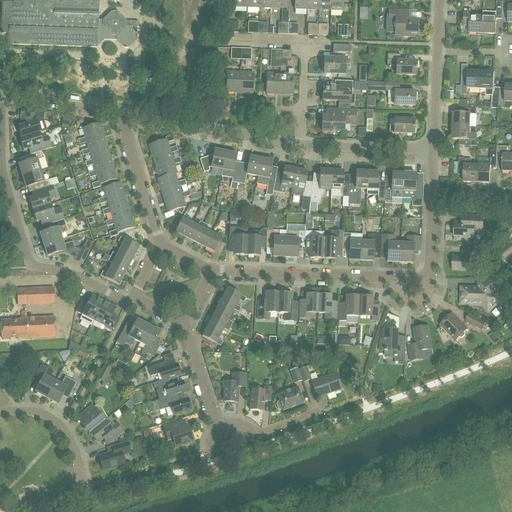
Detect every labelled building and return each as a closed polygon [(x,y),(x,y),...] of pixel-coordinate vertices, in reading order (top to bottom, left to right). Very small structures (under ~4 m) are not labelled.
[(97,47),(97,39),(116,39),(124,47),(128,48),(136,40),(136,36),(132,30),(132,27),(138,27),(139,22),(126,21),(117,12),(112,12),(103,21),(98,20),(98,0),(14,0),(14,13),(10,13),(10,11),(7,8),(2,8),(1,33),(8,33),(8,44),(97,47)] [(294,0),(295,8),(306,8),(306,0),(294,0)] [(306,0),(306,8),(319,9),(318,0),(306,0)] [(318,0),(319,9),(330,9),(330,0),(318,0)] [(342,10),(342,0),(330,0),(330,9),(342,10)] [(483,12),(483,16),(484,16),(483,33),(496,34),(496,18),(502,19),(503,2),(501,2),(501,0),(494,0),(495,2),(497,2),(497,12),(483,12)] [(508,22),(511,22),(511,5),(509,5),(509,2),(503,2),(502,19),(508,19),(508,22)] [(386,19),(386,33),(387,35),(395,35),(410,35),(411,32),(418,32),(418,19),(408,19),(409,10),(389,9),(388,19),(386,19)] [(470,33),(483,33),(484,16),(483,16),(471,16),(471,9),(465,9),(464,26),(470,26),(470,33)] [(278,34),(287,34),(288,23),(288,11),(282,11),(281,23),(278,23),(278,34)] [(228,32),(238,33),(238,21),(228,21),(228,32)] [(248,22),(248,33),(257,33),(258,22),(248,22)] [(268,22),(258,22),(257,33),(268,34),(268,22)] [(288,23),(287,34),(298,35),(298,23),(288,23)] [(308,35),(318,35),(318,24),(308,24),(308,35)] [(318,35),(328,36),(328,25),(318,24),(318,35)] [(348,25),(338,25),(338,36),(340,36),(340,39),(347,39),(347,36),(348,36),(348,25)] [(231,59),(241,59),(241,48),(231,48),(231,59)] [(252,49),(241,48),(241,59),(251,60),(252,49)] [(281,50),(271,50),(271,61),(272,61),(272,66),(281,66),(281,61),(281,50)] [(291,50),(281,50),(281,61),(291,62),(291,50)] [(324,57),(323,73),(346,74),(346,68),(350,69),(350,64),(350,52),(338,51),(338,52),(334,52),(334,58),(324,57)] [(416,75),(417,61),(400,60),(400,54),(388,53),(387,65),(396,65),(396,74),(416,75)] [(226,91),(240,92),(240,72),(227,71),(226,91)] [(468,89),(481,89),(481,72),(468,71),(468,79),(462,78),(461,95),(468,95),(468,89)] [(252,92),(253,72),(240,72),(240,92),(252,92)] [(499,108),(500,88),(494,88),(495,72),(481,72),(481,89),(487,90),(487,95),(493,96),(493,104),(499,105),(499,108)] [(266,93),(280,93),(280,74),(267,73),(266,93)] [(292,94),(293,74),(280,74),(280,93),(292,94)] [(352,88),(352,82),(352,81),(339,81),(339,87),(323,86),(322,100),(339,101),(339,104),(350,105),(350,94),(348,94),(348,88),(352,88)] [(386,83),(368,82),(367,91),(385,91),(386,83)] [(511,84),(506,85),(506,88),(500,88),(499,108),(510,108),(511,106),(511,84)] [(416,91),(395,90),(395,91),(388,91),(388,98),(394,98),(394,105),(415,106),(415,101),(416,101),(417,100),(418,93),(417,92),(416,92),(416,91)] [(477,114),(477,109),(477,108),(461,107),(461,113),(454,113),(453,126),(470,126),(471,114),(477,114)] [(344,123),(350,124),(350,125),(356,125),(357,110),(351,109),(331,109),(325,108),(325,116),(322,116),(321,132),(344,133),(344,123)] [(47,131),(44,119),(35,122),(34,118),(36,112),(22,109),(21,118),(24,125),(19,127),(22,138),(23,138),(39,133),(40,133),(47,131)] [(75,117),(64,115),(61,127),(67,128),(75,117)] [(414,134),(415,119),(395,118),(394,127),(389,127),(389,133),(414,134)] [(78,140),(79,142),(80,145),(87,142),(86,140),(104,134),(100,123),(82,129),(85,137),(78,140)] [(476,127),(470,126),(453,126),(453,139),(460,139),(460,145),(481,146),(481,140),(473,140),(473,133),(476,133),(476,127)] [(54,148),(65,145),(62,131),(50,134),(54,148)] [(37,146),(39,152),(40,152),(52,148),(48,136),(41,138),(40,133),(39,133),(23,138),(22,138),(21,139),(24,150),(37,146)] [(107,145),(104,134),(86,140),(87,142),(88,148),(77,152),(78,156),(83,155),(83,156),(90,153),(89,151),(107,145)] [(173,135),(165,137),(166,139),(149,145),(152,156),(170,151),(169,148),(167,142),(174,140),(173,135)] [(110,156),(107,145),(89,151),(90,153),(92,159),(81,163),(82,167),(86,166),(86,167),(93,164),(93,162),(110,156)] [(152,156),(156,167),(173,162),(173,159),(171,153),(178,151),(176,146),(169,148),(170,151),(152,156)] [(497,146),(497,151),(497,167),(503,168),(503,171),(511,171),(511,154),(510,154),(510,147),(497,146)] [(211,167),(222,169),(226,151),(214,149),(213,155),(211,155),(200,159),(204,172),(210,170),(209,168),(211,167)] [(484,162),(484,165),(478,165),(477,182),(490,183),(491,167),(497,167),(497,151),(491,150),(490,162),(484,162)] [(231,182),(238,183),(241,167),(235,166),(237,154),(226,151),(222,169),(233,171),(231,182)] [(19,165),(23,176),(41,170),(37,159),(42,158),(40,152),(39,152),(28,155),(30,160),(29,162),(19,165)] [(114,167),(110,156),(93,162),(93,164),(95,170),(88,173),(90,178),(97,175),(96,173),(114,167)] [(246,174),(258,176),(261,158),(250,156),(247,168),(241,167),(238,183),(245,184),(246,174)] [(158,181),(176,175),(175,174),(177,173),(174,164),(181,162),(180,157),(173,159),(173,162),(156,167),(159,178),(158,179),(158,181)] [(74,158),(68,160),(69,166),(76,164),(74,158)] [(272,161),(261,158),(258,176),(256,184),(267,186),(267,189),(273,190),(273,191),(275,179),(276,174),(270,173),(272,161)] [(472,159),(465,159),(465,158),(459,158),(458,175),(464,175),(464,182),(477,182),(478,165),(471,165),(472,159)] [(93,189),(101,186),(100,184),(117,179),(114,167),(96,173),(97,175),(99,181),(92,184),(93,189)] [(282,180),(275,179),(273,191),(284,193),(285,187),(292,188),(296,169),(284,167),(282,180)] [(307,171),(296,169),(292,188),(303,191),(302,197),(311,198),(311,195),(312,182),(305,181),(307,171)] [(38,186),(39,190),(40,189),(51,186),(49,180),(44,181),(41,170),(23,176),(26,187),(36,184),(38,186)] [(319,183),(312,182),(311,195),(311,198),(310,204),(317,204),(320,201),(320,198),(324,195),(324,190),(331,190),(332,170),(320,170),(319,183)] [(343,171),(332,170),(331,190),(330,196),(349,197),(349,198),(349,184),(343,184),(343,171)] [(355,189),(367,189),(368,171),(356,171),(356,184),(349,184),(349,198),(355,198),(355,189)] [(385,199),(385,201),(385,185),(385,186),(379,186),(379,172),(368,171),(367,189),(378,190),(378,199),(385,199)] [(392,185),(385,185),(385,201),(391,201),(392,197),(403,198),(404,173),(392,172),(392,185)] [(412,206),(422,206),(422,200),(423,200),(424,182),(415,182),(416,173),(404,173),(403,198),(410,198),(412,203),(412,206)] [(176,175),(158,181),(161,190),(179,185),(178,182),(176,175)] [(51,180),(53,186),(61,184),(59,178),(51,180)] [(76,188),(73,179),(64,182),(67,190),(76,188)] [(161,190),(165,201),(182,196),(182,193),(180,187),(187,185),(185,180),(178,182),(179,185),(161,190)] [(106,197),(99,199),(93,201),(94,205),(100,203),(100,204),(108,202),(107,200),(125,194),(121,183),(103,188),(106,197)] [(30,199),(34,210),(51,205),(50,199),(56,197),(52,185),(51,186),(40,189),(42,195),(30,199)] [(189,191),(182,193),(182,196),(165,201),(168,212),(178,210),(179,213),(182,214),(184,210),(184,208),(186,207),(183,198),(190,196),(189,191)] [(128,205),(125,194),(107,200),(108,202),(110,208),(102,210),(104,215),(111,213),(111,210),(128,205)] [(272,203),(271,211),(280,213),(281,210),(278,209),(278,205),(272,203)] [(49,218),(51,224),(54,223),(64,219),(61,208),(53,210),(51,205),(34,210),(37,222),(49,218)] [(132,216),(128,205),(111,210),(111,213),(113,219),(106,221),(107,226),(115,224),(114,221),(132,216)] [(78,223),(85,221),(83,214),(76,217),(78,223)] [(176,232),(186,237),(193,223),(188,220),(190,216),(185,214),(176,232)] [(114,221),(115,224),(117,230),(109,232),(111,237),(118,235),(118,233),(135,227),(132,216),(114,221)] [(483,230),(484,216),(471,216),(470,223),(455,222),(455,236),(468,237),(468,238),(474,238),(475,231),(476,230),(483,230)] [(68,231),(64,219),(54,223),(51,224),(53,223),(55,229),(41,233),(44,245),(62,239),(61,233),(68,231)] [(186,237),(195,242),(205,224),(200,221),(198,226),(193,223),(186,237)] [(195,242),(205,247),(212,233),(207,230),(209,226),(205,224),(195,242)] [(78,235),(89,231),(87,225),(76,229),(78,235)] [(368,234),(368,242),(362,241),(361,260),(373,261),(374,249),(381,249),(381,235),(380,235),(380,228),(376,228),(376,235),(368,234)] [(267,244),(268,230),(267,230),(261,230),(260,237),(248,237),(247,255),(260,256),(260,244),(267,244)] [(273,256),(285,257),(286,238),(280,238),(280,231),(268,230),(267,244),(274,244),(273,256)] [(215,252),(222,238),(226,241),(227,237),(224,235),(224,234),(220,231),(217,236),(212,233),(205,247),(215,252)] [(298,239),(286,238),(285,257),(297,257),(298,245),(305,246),(305,232),(298,231),(298,239)] [(337,247),(343,247),(343,233),(343,231),(337,231),(337,239),(324,239),(323,259),(336,259),(337,247)] [(312,232),(305,232),(305,246),(311,246),(310,258),(323,259),(324,239),(312,238),(312,232)] [(349,260),(361,260),(362,241),(356,241),(356,234),(343,233),(343,247),(350,248),(349,260)] [(387,262),(400,262),(401,243),(395,243),(395,236),(381,235),(381,249),(388,249),(387,262)] [(229,236),(229,244),(233,244),(235,247),(235,255),(247,255),(248,237),(229,236)] [(421,237),(407,236),(407,243),(401,243),(400,262),(413,263),(414,250),(421,251),(421,237)] [(123,244),(120,249),(134,257),(139,247),(121,237),(118,242),(123,244)] [(64,244),(62,239),(44,245),(48,256),(56,253),(57,254),(75,248),(73,241),(64,244)] [(511,247),(507,242),(497,250),(505,260),(511,253),(511,247)] [(480,254),(481,246),(463,245),(462,256),(454,256),(453,270),(474,271),(474,273),(479,273),(479,264),(474,264),(475,254),(480,254)] [(89,251),(82,248),(76,260),(83,264),(89,251)] [(113,252),(111,256),(129,266),(134,257),(120,249),(117,254),(113,252)] [(113,263),(110,268),(124,275),(129,266),(111,256),(109,261),(113,263)] [(119,285),(124,275),(110,268),(108,273),(103,271),(101,276),(119,285)] [(463,288),(462,303),(471,303),(470,305),(480,305),(480,303),(484,303),(491,310),(502,300),(496,293),(497,281),(480,281),(480,289),(463,288)] [(17,290),(18,305),(55,303),(55,288),(17,290)] [(228,288),(223,298),(241,308),(241,307),(237,305),(239,300),(244,302),(246,298),(228,288)] [(270,321),(270,312),(278,313),(279,293),(266,292),(266,305),(259,304),(258,319),(265,320),(270,321)] [(285,321),(291,321),(297,321),(298,306),(292,306),(292,293),(279,293),(278,313),(285,313),(285,321)] [(309,319),(309,312),(318,313),(319,295),(307,294),(306,311),(300,311),(299,318),(306,318),(306,319),(309,319)] [(332,295),(319,295),(318,313),(326,313),(325,319),(337,320),(337,308),(331,307),(332,295)] [(95,320),(104,302),(93,296),(89,303),(88,304),(82,301),(81,303),(77,312),(82,314),(79,320),(91,326),(95,320)] [(346,316),(359,316),(360,296),(347,296),(346,305),(345,306),(339,306),(339,321),(346,321),(346,316)] [(374,303),(373,301),(373,297),(360,296),(359,316),(372,317),(371,321),(379,321),(379,317),(379,303),(374,303)] [(223,298),(218,307),(232,315),(234,310),(239,312),(241,308),(223,298)] [(116,308),(104,302),(95,320),(106,326),(105,329),(111,332),(118,320),(112,317),(112,315),(116,308)] [(218,307),(213,317),(231,327),(233,322),(229,320),(232,315),(218,307)] [(457,340),(468,329),(452,313),(441,325),(457,340)] [(56,337),(56,317),(21,318),(21,320),(1,321),(2,337),(18,337),(18,338),(56,337)] [(213,317),(208,326),(222,334),(224,329),(229,331),(231,327),(213,317)] [(135,340),(140,343),(149,326),(137,320),(132,330),(125,327),(116,343),(124,347),(125,343),(131,346),(135,340)] [(480,320),(477,327),(481,329),(485,322),(480,320)] [(160,332),(149,326),(140,343),(145,345),(142,352),(148,355),(149,354),(154,357),(156,353),(160,346),(160,345),(155,343),(160,332)] [(219,339),(222,334),(208,326),(202,336),(221,346),(223,341),(219,339)] [(432,349),(429,326),(414,329),(417,345),(409,346),(412,361),(424,359),(422,350),(432,349)] [(380,350),(385,350),(385,357),(396,358),(396,355),(405,355),(406,340),(399,340),(399,330),(385,329),(385,339),(381,339),(380,350)] [(488,336),(494,345),(500,340),(494,332),(488,336)] [(253,340),(261,343),(263,337),(256,334),(253,340)] [(370,346),(373,339),(366,336),(363,344),(370,346)] [(338,345),(350,345),(350,337),(339,337),(338,345)] [(160,346),(156,353),(159,355),(166,349),(160,346)] [(77,355),(86,360),(90,352),(81,347),(77,355)] [(243,347),(240,352),(246,355),(249,350),(243,347)] [(72,361),(72,351),(64,351),(64,361),(72,361)] [(161,373),(163,380),(169,378),(169,379),(181,375),(177,363),(175,364),(173,360),(152,366),(153,367),(149,368),(151,376),(161,373)] [(36,391),(47,397),(56,381),(50,378),(54,371),(42,365),(36,377),(42,380),(36,391)] [(111,369),(105,366),(98,378),(104,382),(111,369)] [(307,366),(298,369),(302,381),(303,382),(311,379),(307,366)] [(298,369),(298,368),(290,370),(294,384),(302,381),(298,369)] [(246,387),(247,374),(233,373),(232,382),(224,381),(223,388),(225,388),(224,401),(238,402),(239,387),(246,387)] [(342,389),(336,373),(312,381),(317,397),(342,389)] [(62,384),(56,381),(47,397),(59,404),(68,387),(73,390),(77,382),(66,376),(62,384)] [(186,392),(183,381),(171,384),(169,379),(169,378),(163,380),(152,383),(155,390),(156,390),(159,400),(168,397),(184,393),(186,392)] [(272,387),(265,386),(264,390),(252,389),(250,410),(263,411),(264,401),(266,399),(271,400),(272,387)] [(283,411),(304,403),(299,387),(278,394),(280,401),(278,402),(277,404),(279,409),(281,410),(283,409),(283,411)] [(143,403),(139,390),(131,393),(135,405),(143,403)] [(184,393),(168,397),(159,400),(156,401),(152,402),(155,412),(171,407),(174,415),(192,410),(188,398),(186,399),(184,393)] [(82,423),(90,433),(105,420),(108,418),(108,417),(108,418),(105,413),(102,413),(101,414),(93,405),(85,411),(84,412),(88,418),(82,423)] [(109,418),(108,418),(105,420),(90,433),(98,443),(109,434),(113,440),(124,431),(118,424),(112,428),(110,426),(112,425),(112,422),(108,419),(109,418)] [(194,442),(189,427),(183,428),(181,422),(164,427),(168,441),(173,439),(176,447),(194,442)] [(145,438),(152,436),(150,430),(143,432),(145,438)] [(132,452),(128,441),(112,446),(114,452),(99,456),(104,470),(126,463),(123,455),(132,452)]
